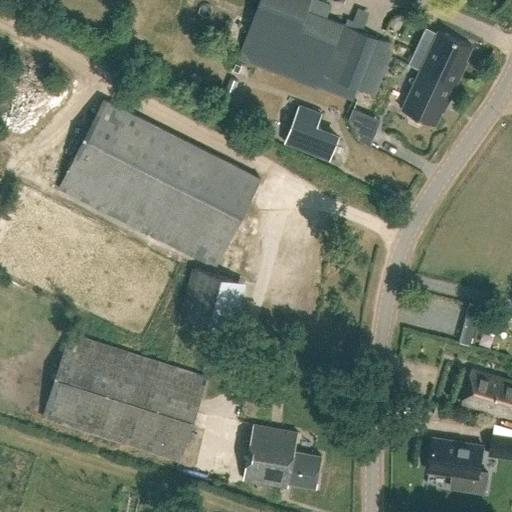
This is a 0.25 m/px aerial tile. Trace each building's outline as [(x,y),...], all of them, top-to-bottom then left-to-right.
[(311,0),(260,0),(238,58),(319,89),(320,86),(354,99),(358,87),(375,94),(391,53),(388,52),(392,42),(309,10),(311,0)] [(440,24),(421,63),(456,80),(463,64),(461,64),(473,39),(440,24)] [(421,63),(402,103),(435,118),(446,94),(448,95),(456,80),(421,63)] [(225,94),(219,108),(228,112),(234,97),(225,94)] [(261,178),(103,98),(62,179),(58,187),(216,267),(261,178)] [(321,113),(299,104),(284,142),(329,160),(339,135),(316,126),(321,113)] [(180,317),(231,332),(245,282),(194,268),(180,317)] [(207,376),(70,332),(43,417),(180,460),(207,376)] [(511,380),(465,367),(456,399),(503,413),(507,399),(511,400),(511,380)] [(298,432),(254,423),(244,479),(288,487),(289,482),(316,487),(322,455),(295,450),(298,432)] [(511,436),(487,432),(484,452),(511,456),(511,436)] [(478,442),(428,435),(423,467),(473,475),(478,442)]
